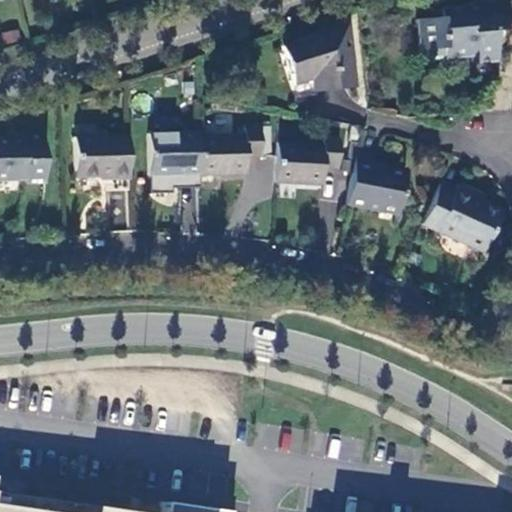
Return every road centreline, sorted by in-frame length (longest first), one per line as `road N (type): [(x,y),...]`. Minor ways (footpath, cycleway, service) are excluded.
road 1 (primary): [(0,342),(165,330),(264,343),(366,373),(511,448)]
road 2 (residential): [(0,258),(263,258),(457,324),(511,309)]
road 3 (residential): [(0,79),(251,0)]
